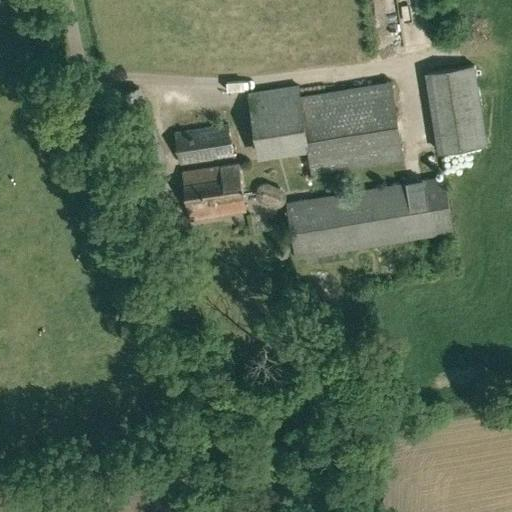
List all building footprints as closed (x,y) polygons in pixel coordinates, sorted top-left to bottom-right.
[(440,151),(487,143),(474,64),(427,72),(440,151)] [(338,79),(300,85),(308,149),(311,172),(403,157),(390,80),(339,88),(338,79)] [(299,83),(248,91),(258,156),(308,149),(300,85),(299,83)] [(138,172),(166,161),(140,86),(111,95),(138,172)] [(181,164),(234,155),(229,123),(175,132),(181,164)] [(191,218),(246,210),(239,162),(184,170),(191,218)] [(297,256),(453,230),(444,176),(288,202),(297,256)]
